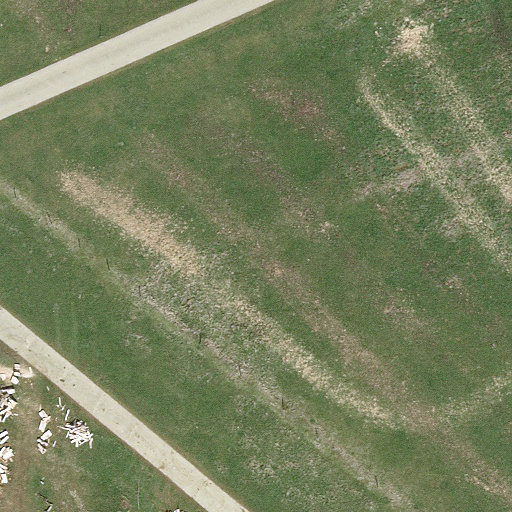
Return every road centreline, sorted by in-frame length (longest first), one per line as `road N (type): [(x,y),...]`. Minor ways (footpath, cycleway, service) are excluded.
road 1 (track): [(230,511),(0,321)]
road 2 (unclassified): [(0,101),(234,0)]
road 3 (track): [(0,324),(69,511)]
